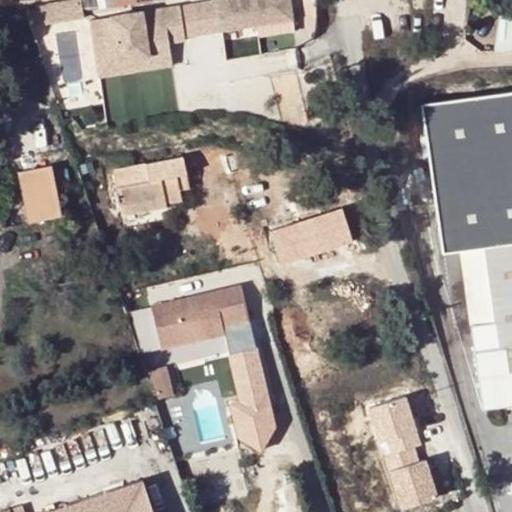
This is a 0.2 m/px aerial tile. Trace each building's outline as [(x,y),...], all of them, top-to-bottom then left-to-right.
[(76,0),(71,0),(24,8),(31,29),(79,21),(76,0)] [(285,0),(228,0),(213,2),(218,34),(289,22),(285,0)] [(213,2),(176,8),(181,40),(218,34),(213,2)] [(176,8),(86,23),(93,66),(157,56),(155,47),(181,42),(181,40),(176,8)] [(157,56),(93,66),(95,79),(159,69),(157,56)] [(511,243),(511,91),(420,104),(440,253),(459,250),(511,243)] [(189,188),(187,177),(182,158),(112,172),(120,208),(164,199),(166,204),(181,201),(178,190),(189,188)] [(51,167),(22,173),(19,173),(30,223),(34,223),(55,219),(62,217),(51,167)] [(164,199),(120,208),(121,215),(166,206),(166,204),(164,199)] [(511,243),(459,250),(469,325),(481,410),(511,405),(511,243)] [(175,297),(146,301),(153,344),(217,334),(216,326),(243,321),(238,287),(182,296),(183,301),(175,302),(175,297)] [(155,396),(181,394),(178,364),(152,366),(155,396)] [(151,511),(140,480),(43,511),(14,511),(13,508),(0,511),(151,511)]
